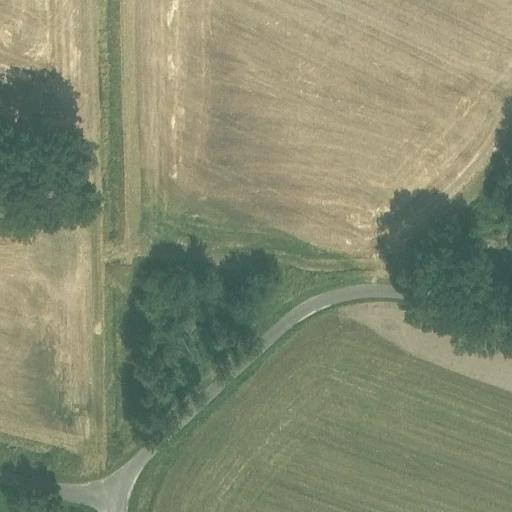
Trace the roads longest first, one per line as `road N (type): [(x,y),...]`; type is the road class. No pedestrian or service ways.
road 1 (unclassified): [(120,481),(317,303),(346,286),(417,276),(511,294)]
road 2 (unclassified): [(0,465),(42,477),(120,481)]
